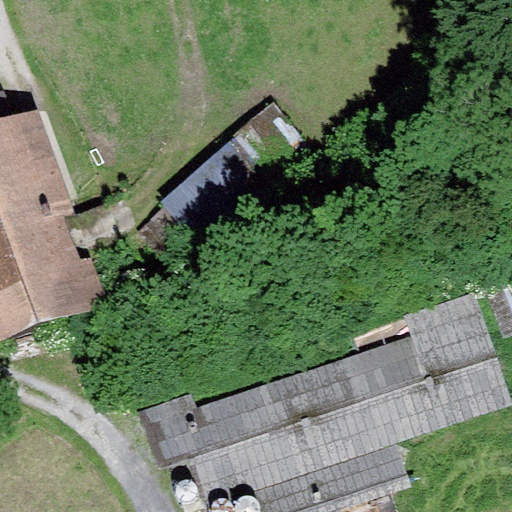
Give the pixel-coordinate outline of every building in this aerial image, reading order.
[(0,96),(0,131),(14,127),(4,96),(0,96)] [(0,131),(0,349),(108,311),(91,263),(81,267),(65,223),(78,219),(41,116),(14,127),(0,131)] [(219,158),(163,206),(190,238),(246,190),(219,158)] [(511,278),(483,289),(502,341),(511,337),(511,278)] [(396,446),(511,407),(511,405),(475,294),(404,318),(411,340),(197,411),(192,395),(140,412),(162,479),(185,471),(198,511),(259,491),(265,511),(340,511),(410,489),(396,446)] [(259,507),(256,504),(252,502),(248,502),(244,503),(240,505),(238,508),(236,511),(260,511),(261,511),(259,507)]
